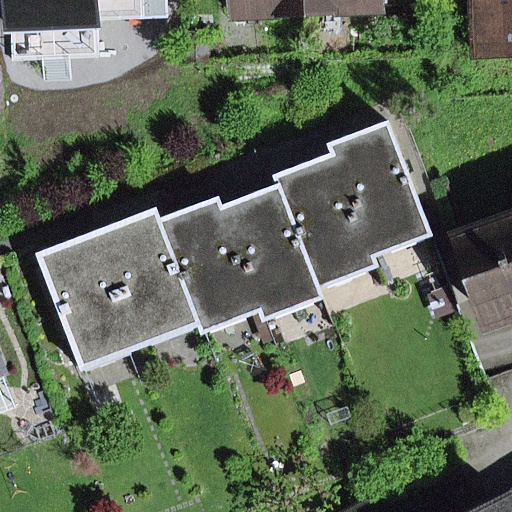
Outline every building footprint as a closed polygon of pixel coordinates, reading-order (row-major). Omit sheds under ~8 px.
[(12,0),(14,26),(58,25),(97,23),(97,19),(167,16),(165,0),(12,0)] [(235,0),(236,17),(310,13),(309,0),(235,0)] [(382,11),(382,0),(309,0),(310,13),(382,11)] [(511,0),(476,0),(478,56),(511,54),(511,0)] [(59,58),(58,25),(14,26),(15,60),(59,58)] [(187,34),(188,62),(207,62),(207,34),(187,34)] [(336,155),(376,259),(434,236),(390,124),(332,146),(336,155)] [(282,187),(321,290),(379,268),(376,259),(336,155),(278,177),(282,187)] [(263,312),(267,321),(325,299),(321,290),(282,187),(224,209),(221,199),(220,200),(263,312)] [(202,325),(205,334),(263,312),(220,200),(162,222),(202,325)] [(144,347),(202,325),(162,222),(158,212),(100,234),(144,347)] [(511,220),(463,238),(494,320),(511,313),(511,220)] [(43,257),(86,369),(144,347),(100,234),(43,257)] [(388,511),(462,511),(441,471),(383,501),(388,511)] [(388,511),(383,501),(382,500),(359,511),(388,511)] [(511,511),(511,503),(495,511),(511,511)]
